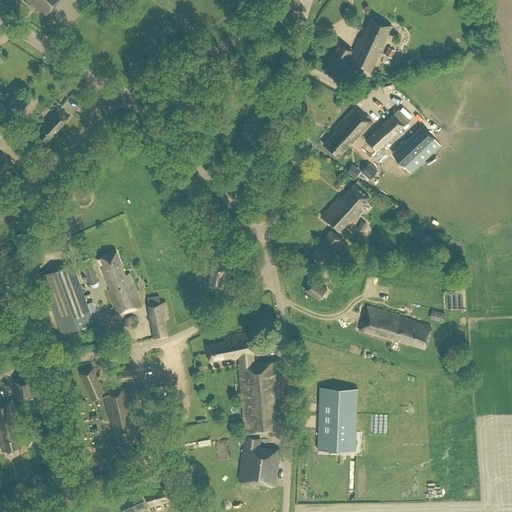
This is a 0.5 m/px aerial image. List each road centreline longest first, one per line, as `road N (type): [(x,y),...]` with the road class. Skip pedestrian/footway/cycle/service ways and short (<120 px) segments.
road 1 (residential): [(268,247),(308,0)]
road 2 (unclassified): [(285,511),(287,355),(274,275)]
road 3 (unclassified): [(268,247),(162,130),(123,101)]
road 4 (unclassified): [(123,101),(294,0)]
road 5 (residential): [(135,348),(202,324),(274,275)]
road 6 (residential): [(0,378),(48,361),(135,348)]
road 7 (residential): [(92,123),(0,217)]
